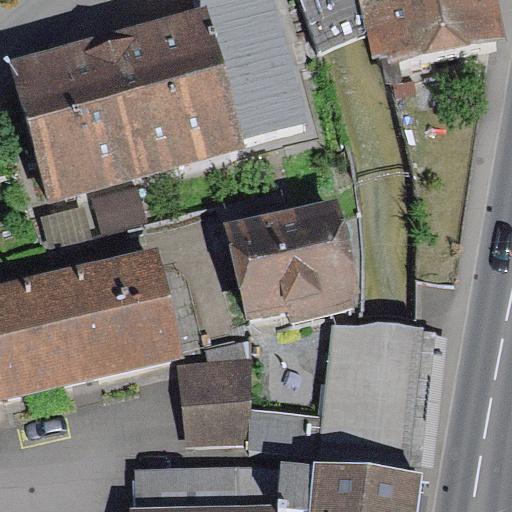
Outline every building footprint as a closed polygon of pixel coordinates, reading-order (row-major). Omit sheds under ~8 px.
[(192,0),(199,25),(11,76),(50,216),(247,162),(244,150),(312,131),(276,0),(192,0)] [(390,81),(508,55),(496,0),(296,0),(320,61),(346,53),(365,45),(374,72),(388,70),(390,81)] [(148,224),(140,194),(94,207),(102,237),(148,224)] [(218,211),(247,334),(289,324),(291,334),(357,318),(355,310),(361,308),(337,211),(290,223),(283,195),(218,211)] [(92,242),(85,212),(42,223),(49,252),(92,242)] [(157,259),(0,297),(0,413),(185,368),(157,259)] [(424,339),(425,336),(332,333),(324,422),(250,414),(250,449),(250,458),(411,475),(411,472),(422,473),(437,340),(424,339)] [(251,365),(180,374),(186,451),(250,449),(250,414),(251,365)] [(263,473),(135,476),(135,511),(312,511),(316,483),(263,473)] [(427,511),(430,495),(316,483),(312,511),(427,511)]
